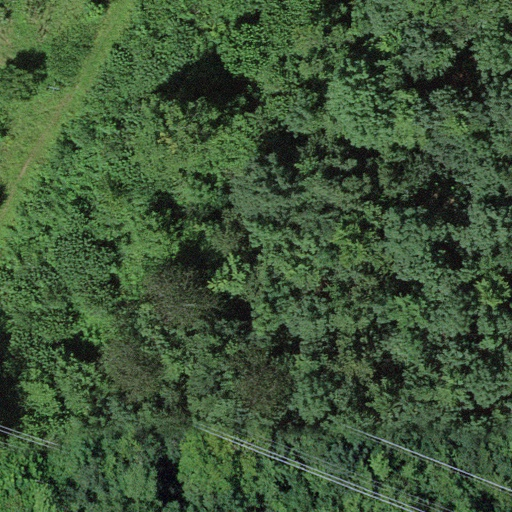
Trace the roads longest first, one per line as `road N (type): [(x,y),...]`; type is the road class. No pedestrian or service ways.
road 1 (track): [(63,110),(0,232)]
road 2 (track): [(63,110),(122,0)]
